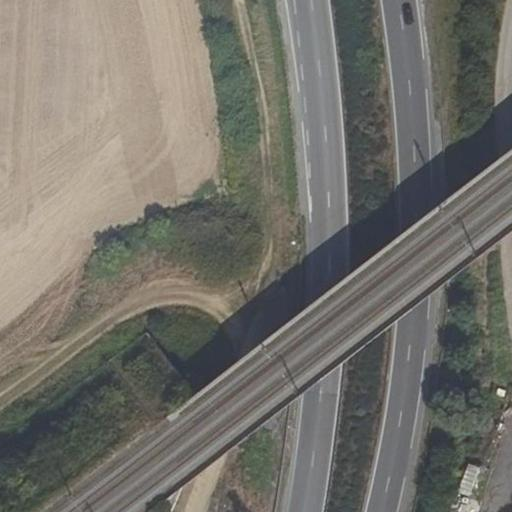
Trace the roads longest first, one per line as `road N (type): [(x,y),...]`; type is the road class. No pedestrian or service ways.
road 1 (track): [(232,0),(258,139),(262,268),(228,297),(160,301),(120,319),(0,402)]
road 2 (primary): [(384,511),(407,393),(418,248),(397,0)]
road 3 (primary): [(311,0),(330,264),(304,511)]
road 4 (track): [(511,165),(504,109),(511,45)]
